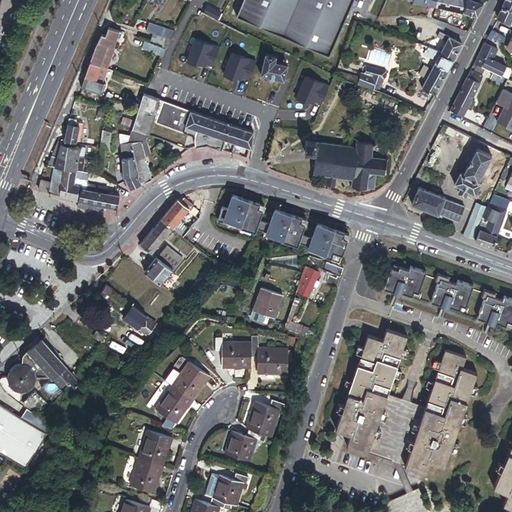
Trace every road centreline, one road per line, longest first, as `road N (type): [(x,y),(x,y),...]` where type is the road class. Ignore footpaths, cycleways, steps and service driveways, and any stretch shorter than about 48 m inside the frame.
road 1 (tertiary): [(0,222),(95,257),(167,190),(227,176),(375,220)]
road 2 (unclassified): [(276,511),(341,297),(375,220)]
road 3 (unclassified): [(375,220),(495,0)]
road 4 (secondary): [(81,0),(0,184)]
road 5 (tertiary): [(375,220),(511,269)]
